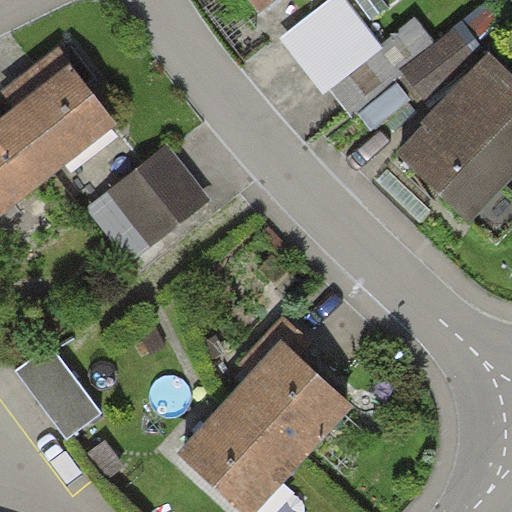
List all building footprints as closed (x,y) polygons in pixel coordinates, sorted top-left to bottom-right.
[(238,0),(247,11),(260,0),(238,0)] [(330,0),(293,27),(365,129),(422,90),(358,0),(330,0)] [(439,96),(486,51),(459,23),(412,67),(439,96)] [(455,222),(511,168),(511,75),(492,55),(389,152),(455,222)] [(0,207),(113,121),(63,56),(0,103),(0,207)] [(205,202),(167,155),(96,213),(134,260),(205,202)] [(23,365),(74,433),(109,406),(59,339),(23,365)] [(238,511),(349,400),(288,340),(177,453),(236,511),(238,511)]
